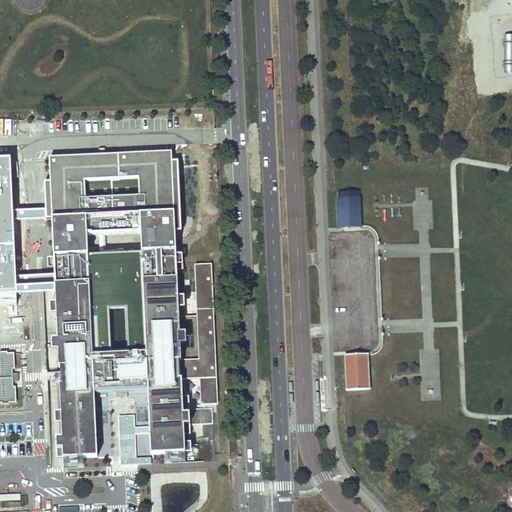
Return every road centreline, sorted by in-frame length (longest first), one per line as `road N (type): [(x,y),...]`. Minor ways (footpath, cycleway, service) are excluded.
road 1 (primary): [(285,511),(262,0)]
road 2 (primary): [(232,0),(255,511)]
road 3 (unknown): [(238,135),(0,145)]
